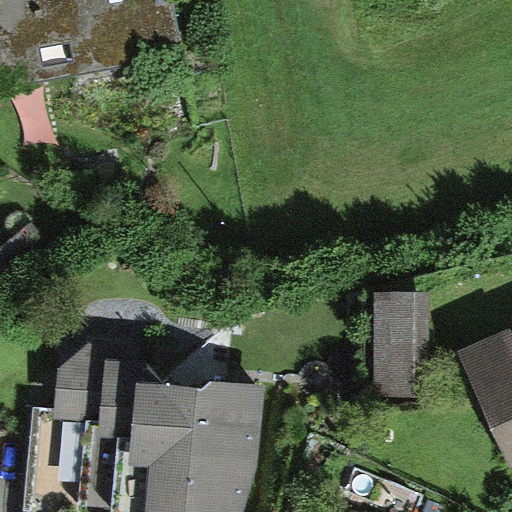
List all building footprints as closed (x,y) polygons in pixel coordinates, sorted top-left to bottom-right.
[(0,0),(0,79),(179,44),(170,0),(0,0)] [(21,91),(30,147),(58,143),(49,86),(21,91)] [(371,386),(427,388),(430,279),(374,278),(371,386)] [(509,311),(458,332),(511,453),(511,318),(511,319),(509,311)] [(267,370),(206,363),(204,368),(142,360),(144,344),(113,342),(115,332),(87,330),(59,354),(57,397),(36,396),(26,497),(177,510),(177,511),(238,511),(258,450),(267,370)]
